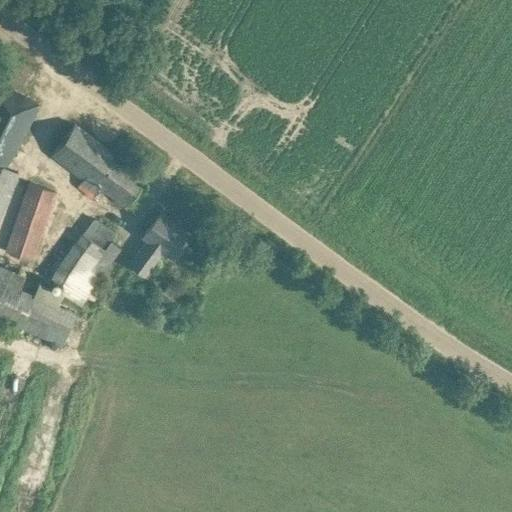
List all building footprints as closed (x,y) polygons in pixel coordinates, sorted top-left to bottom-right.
[(0,213),(19,172),(8,167),(37,105),(0,87),(0,213)] [(146,178),(74,125),(52,155),(84,179),(77,188),(91,199),(100,187),(125,206),(146,178)] [(31,182),(6,251),(32,260),(57,191),(31,182)] [(190,234),(160,212),(143,236),(148,240),(130,264),(145,276),(164,250),(173,257),(190,234)] [(63,284),(60,288),(82,304),(99,275),(120,246),(110,239),(114,233),(94,218),(51,275),(63,284)] [(0,265),(0,317),(61,345),(75,313),(20,289),(26,277),(0,265)] [(169,306),(181,291),(169,282),(158,297),(169,306)]
